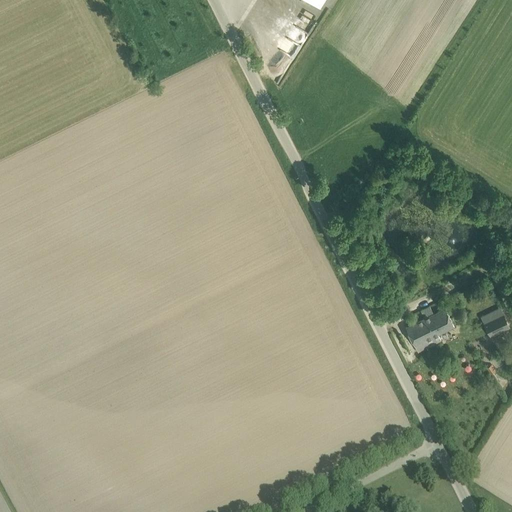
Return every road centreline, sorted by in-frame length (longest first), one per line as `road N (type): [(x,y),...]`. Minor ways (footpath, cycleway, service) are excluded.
road 1 (unclassified): [(436,443),(213,0)]
road 2 (unclassified): [(293,511),(436,443)]
